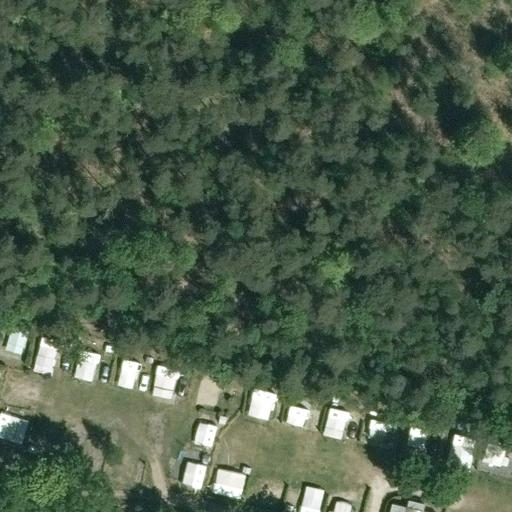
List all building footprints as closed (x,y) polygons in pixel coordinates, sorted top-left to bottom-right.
[(52,339),(51,356),(76,357),(77,340),(52,339)] [(92,367),(112,371),(116,349),(96,345),(92,367)] [(136,361),(134,389),(150,389),(151,362),(136,361)] [(191,395),(194,375),(173,372),(170,392),(191,395)] [(40,399),(44,382),(25,376),(20,393),(40,399)] [(256,380),(254,403),(272,404),(274,382),(256,380)] [(306,420),(307,401),(292,401),(292,419),(306,420)] [(340,405),(334,429),(345,432),(351,408),(340,405)] [(373,409),(369,422),(384,427),(389,415),(373,409)] [(207,414),(203,432),(222,436),(226,418),(207,414)] [(98,452),(115,456),(121,431),(104,427),(98,452)] [(511,451),(497,451),(496,462),(511,462),(511,451)] [(237,475),(235,487),(253,490),(255,478),(237,475)] [(422,511),(424,504),(407,501),(405,509),(421,511),(422,511)]
